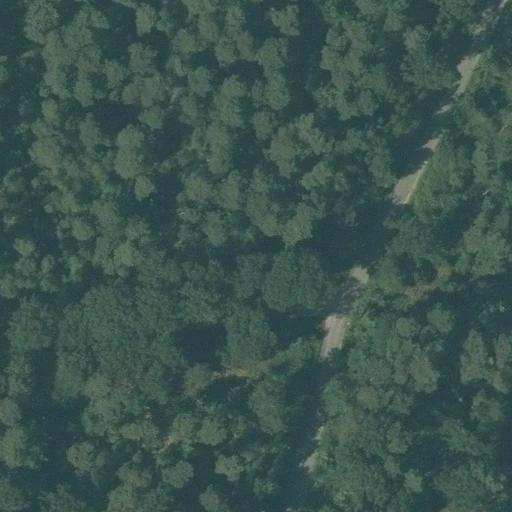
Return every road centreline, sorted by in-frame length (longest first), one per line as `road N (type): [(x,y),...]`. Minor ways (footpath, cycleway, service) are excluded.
road 1 (unclassified): [(291,511),(338,312),(489,0)]
road 2 (track): [(338,312),(0,374)]
